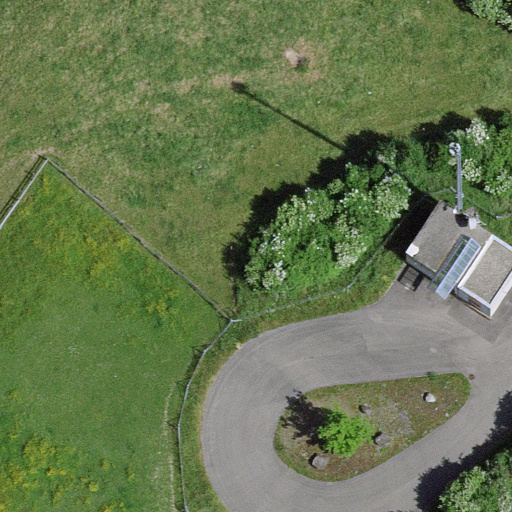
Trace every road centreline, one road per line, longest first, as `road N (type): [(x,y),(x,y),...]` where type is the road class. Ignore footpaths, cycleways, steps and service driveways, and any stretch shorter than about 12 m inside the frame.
road 1 (motorway): [(38,511),(367,0)]
road 2 (motorway): [(241,0),(0,365)]
